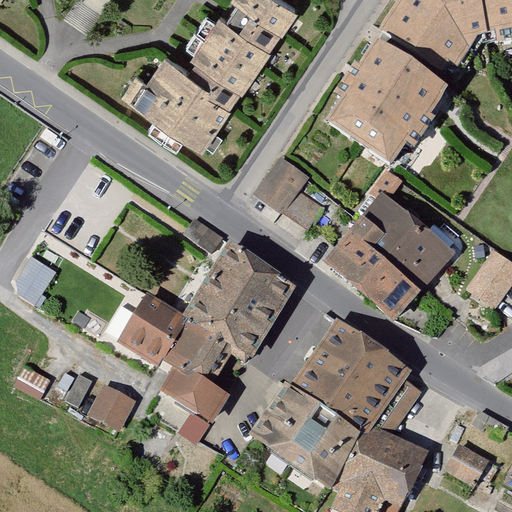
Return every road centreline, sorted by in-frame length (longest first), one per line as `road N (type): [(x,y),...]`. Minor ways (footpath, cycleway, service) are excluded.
road 1 (unclassified): [(228,217),(511,414)]
road 2 (unclassified): [(0,63),(228,217)]
road 3 (residential): [(228,217),(368,0)]
